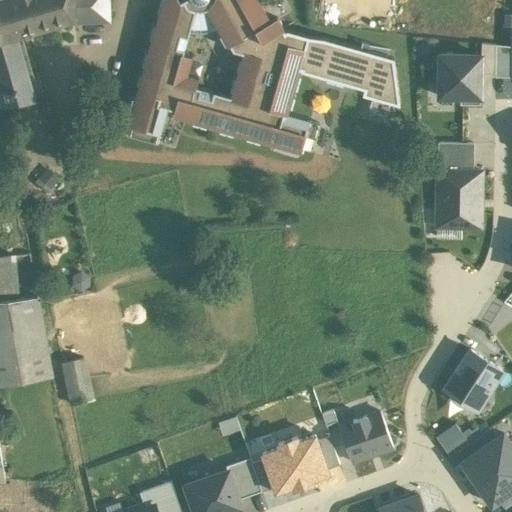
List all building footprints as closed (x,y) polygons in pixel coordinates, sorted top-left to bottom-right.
[(0,0),(0,39),(17,34),(75,17),(75,0),(0,0)] [(109,0),(75,0),(75,17),(75,22),(110,21),(109,0)] [(282,42),(277,33),(284,30),(277,17),(270,21),(258,0),(181,0),(182,1),(180,2),(178,0),(162,0),(155,26),(153,25),(149,39),(151,40),(148,53),(145,52),(141,66),(144,67),(142,74),(139,73),(136,84),(138,85),(134,99),(130,98),(123,122),(128,123),(127,126),(131,127),(129,137),(156,144),(167,108),(174,110),(173,116),(192,122),(192,124),(205,128),(206,126),(219,129),(219,132),(232,136),(233,133),(246,137),(246,139),(259,143),(260,141),(274,145),(273,150),(297,156),(298,152),(301,152),(302,148),(312,151),(319,123),(287,114),(289,108),(291,108),(295,97),(292,96),(294,89),(297,90),(301,76),(298,75),(299,71),(300,68),(303,69),(306,57),(303,57),(305,49),(282,42)] [(362,95),(399,106),(394,58),(328,39),(327,41),(284,30),(277,33),(282,42),(305,49),(303,57),(306,57),(303,69),(300,68),(299,71),(326,79),(326,81),(343,86),(343,83),(364,89),(362,95)] [(17,34),(0,39),(0,100),(2,105),(24,102),(36,100),(17,34)] [(481,56),(481,74),(495,74),(496,45),(481,45),(481,56)] [(511,46),(496,45),(495,74),(495,77),(511,77),(511,46)] [(481,56),(439,55),(438,97),(459,97),(480,97),(481,74),(481,56)] [(480,106),(480,97),(459,97),(459,106),(480,106)] [(438,170),(473,170),(473,144),(439,144),(438,170)] [(0,148),(0,160),(10,157),(8,147),(0,148)] [(438,170),(437,170),(436,227),(482,228),(483,171),(473,170),(438,170)] [(0,254),(0,300),(24,298),(20,253),(0,254)] [(0,384),(52,375),(38,297),(24,298),(0,300),(0,384)] [(469,405),(476,409),(502,370),(471,350),(445,389),(451,393),(448,398),(466,409),(469,405)] [(61,362),(70,405),(95,399),(85,357),(61,362)] [(329,435),(333,447),(345,443),(339,426),(333,409),(322,413),(329,435)] [(381,412),(339,426),(345,443),(351,462),(393,448),(381,412)] [(462,449),(470,443),(456,423),(435,437),(450,457),(462,449)] [(462,449),(468,458),(497,437),(490,428),(470,443),(462,449)] [(462,463),(477,484),(511,458),(511,449),(501,434),(497,437),(468,458),(462,463)] [(329,435),(314,441),(324,469),(339,463),(333,447),(329,435)] [(280,448),(263,453),(265,458),(275,487),(275,488),(292,482),(293,486),(310,480),(309,477),(325,472),(324,469),(314,441),(313,437),(297,442),(296,439),(278,445),(280,448)] [(228,470),(238,500),(261,492),(252,463),(250,458),(227,466),(228,470)] [(252,463),(261,492),(275,487),(265,458),(252,463)] [(511,458),(477,484),(491,504),(498,499),(511,489),(511,458)] [(228,470),(185,485),(193,511),(226,511),(241,507),(238,500),(228,470)] [(511,503),(511,489),(498,499),(505,508),(511,503)] [(424,511),(420,496),(381,509),(382,511),(424,511)]
